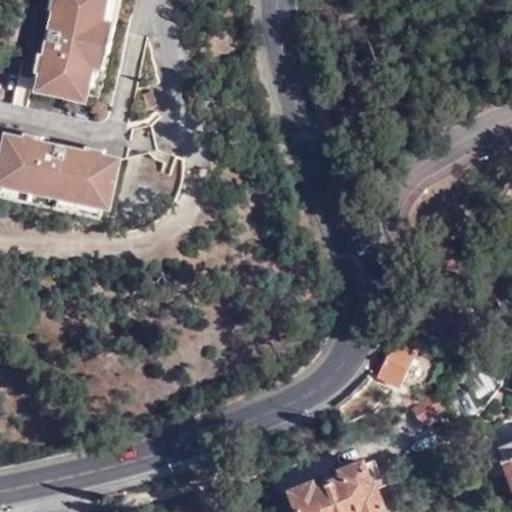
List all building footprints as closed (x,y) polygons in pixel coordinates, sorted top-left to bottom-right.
[(94,62),(104,17),(107,0),(56,0),(37,86),(86,97),(94,62)] [(114,19),(104,17),(94,62),(104,65),(114,19)] [(0,67),(0,97),(13,101),(20,72),(0,67)] [(152,86),(141,88),(147,104),(157,101),(152,86)] [(154,121),(135,125),(129,153),(160,145),(154,121)] [(9,131),(0,170),(0,183),(112,207),(123,156),(9,131)] [(384,334),(380,370),(403,373),(410,339),(384,334)] [(425,419),(444,406),(440,397),(437,390),(414,404),(425,419)] [(511,444),(501,449),(505,458),(502,459),(511,481),(511,444)] [(375,481),(366,459),(342,467),(346,476),(319,485),(317,479),(296,488),(305,511),(301,511),(392,511),(380,480),(375,481)]
